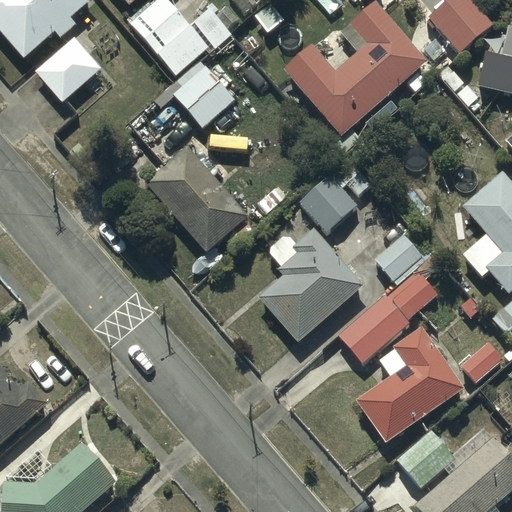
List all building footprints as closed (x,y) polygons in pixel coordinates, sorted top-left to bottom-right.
[(0,0),(0,37),(23,64),(54,37),(58,42),(74,28),(69,22),(93,2),(91,0),(0,0)] [(225,9),(214,19),(209,13),(190,30),(164,1),(165,0),(119,0),(128,10),(140,0),(157,0),(159,2),(130,27),(175,79),(205,53),(210,58),(232,39),(226,32),(237,23),(225,9)] [(260,2),(258,0),(230,0),(244,16),(260,2)] [(467,0),(453,0),(427,23),(458,59),(492,29),(467,0)] [(425,66),(375,8),(339,38),(356,57),(335,76),(310,50),(283,73),(342,141),(425,66)] [(483,58),(476,91),(511,98),(511,31),(507,31),(502,62),(483,58)] [(73,41),(34,75),(62,106),(100,71),(73,41)] [(205,70),(171,98),(201,134),(215,122),(225,135),(253,111),(243,98),(234,106),(205,70)] [(188,150),(145,186),(206,258),(244,225),(252,234),(275,215),(266,205),(247,221),(208,176),(216,170),(207,159),(200,165),(188,150)] [(347,162),(299,208),(325,237),(357,209),(343,192),(347,189),(357,200),(370,188),(347,162)] [(486,237),(462,259),(481,282),(488,276),(508,298),(511,295),(511,189),(501,177),(463,211),(486,237)] [(396,289),(432,258),(409,232),(373,263),(396,289)] [(282,280),(258,302),(297,348),(362,291),(313,233),(296,248),(287,238),(267,255),(280,270),(277,273),(282,280)] [(441,269),(432,259),(385,301),(384,299),(337,339),(362,368),(409,328),(406,324),(437,297),(425,283),(441,269)] [(511,303),(491,321),(511,346),(511,350),(503,358),(509,365),(511,362),(511,303)] [(394,379),(355,405),(385,447),(463,393),(421,334),(393,353),(413,380),(401,389),(394,379)] [(487,346),(461,369),(475,387),(502,364),(487,346)] [(0,448),(47,408),(27,385),(20,390),(0,367),(0,448)] [(430,435),(395,465),(420,493),(454,462),(430,435)] [(511,466),(491,442),(414,509),(416,511),(490,511),(511,494),(511,466)] [(36,487),(2,486),(0,511),(87,511),(116,486),(81,447),(36,487)]
